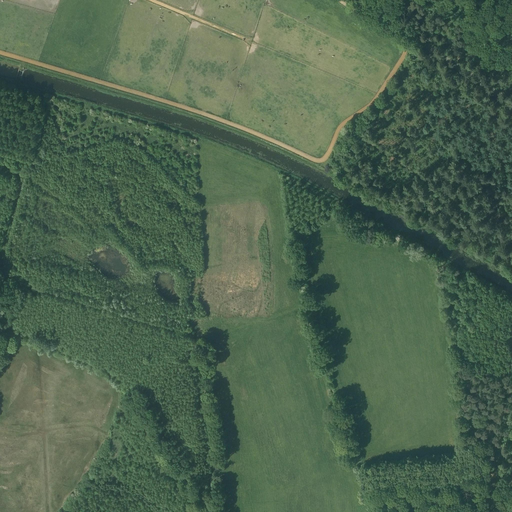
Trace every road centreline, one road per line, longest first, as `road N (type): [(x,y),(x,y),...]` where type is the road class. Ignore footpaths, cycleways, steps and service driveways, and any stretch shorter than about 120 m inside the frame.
road 1 (unclassified): [(511,103),(358,0)]
road 2 (track): [(209,511),(211,426),(194,336)]
